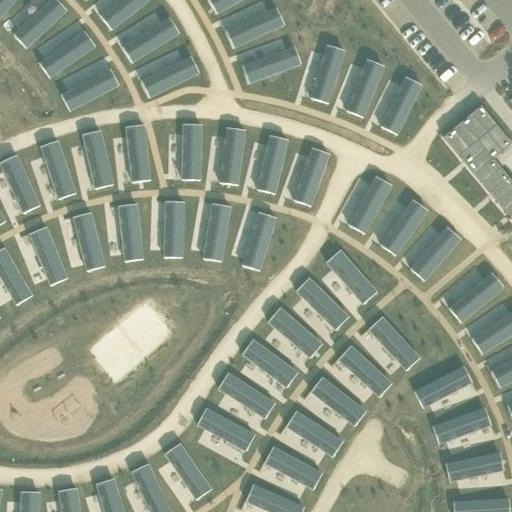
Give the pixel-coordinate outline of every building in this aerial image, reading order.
[(13,0),(0,0),(0,28),(22,6),(13,0)] [(51,35),(77,14),(63,0),(26,0),(22,6),(51,35)] [(72,0),(82,10),(93,0),(72,0)] [(118,0),(93,0),(82,10),(106,41),(134,19),(118,0)] [(118,0),(134,19),(158,0),(118,0)] [(156,55),(187,38),(162,0),(158,0),(134,19),(156,55)] [(196,0),(211,25),(240,9),(234,0),(196,0)] [(256,0),(234,0),(240,9),(256,0)] [(261,43),(294,29),(274,0),(256,0),(240,9),(261,43)] [(22,6),(0,28),(0,32),(24,57),(51,35),(22,6)] [(240,9),(211,25),(228,57),(261,43),(240,9)] [(76,69),(106,52),(77,14),(51,35),(76,69)] [(134,19),(106,41),(126,73),(156,55),(134,19)] [(293,104),(311,41),(294,29),(261,43),(293,104)] [(51,35),(24,57),(46,86),(76,69),(51,35)] [(176,90),(205,74),(187,38),(156,55),(176,90)] [(311,41),(293,104),(328,115),(351,52),(311,41)] [(261,43),(228,57),(242,93),(293,104),(261,43)] [(97,108),(132,99),(106,52),(76,69),(97,108)] [(351,52),(328,115),(362,129),(391,70),(351,52)] [(126,73),(141,104),(154,102),(176,90),(156,55),(126,73)] [(76,69),(46,86),(55,99),(61,117),(97,108),(76,69)] [(391,70),(362,129),(394,145),(432,90),(391,70)] [(157,121),(148,121),(158,151),(163,174),(166,190),(173,190),(179,190),(186,190),(192,191),(199,191),(202,191),(207,122),(200,121),(191,121),(183,120),(174,120),(165,120),(157,121)] [(121,124),(108,125),(116,195),(123,194),(142,192),(160,190),(154,160),(150,144),(142,121),(121,124)] [(207,122),(202,191),(205,192),(211,192),(218,193),(224,194),(231,195),(237,196),(239,196),(251,127),(242,126),(234,125),(225,123),(217,122),(208,122),(207,122)] [(79,131),(64,135),(80,203),(87,201),(105,197),(116,195),(108,125),(100,127),(79,131)] [(251,127),(239,196),(243,197),(250,199),(256,200),(262,202),(268,203),(274,205),(294,138),(292,137),(284,135),(276,133),(267,131),(259,129),(251,127)] [(511,212),(511,180),(472,133),(453,149),(509,215),(511,212)] [(38,143),(21,149),(45,215),(53,212),(70,206),(80,203),(64,135),(58,136),(38,143)] [(294,138),(274,205),(275,205),(281,207),(287,209),(293,211),(315,220),(331,181),(333,166),(331,160),(326,152),(317,145),(309,143),(301,140),(294,138)] [(0,157),(0,206),(11,230),(19,226),(36,219),(45,215),(21,149),(18,150),(0,157)] [(349,186),(330,227),(343,234),(348,237),(352,239),(356,242),(361,244),(363,246),(398,185),(394,182),(388,179),(383,176),(377,173),(371,172),(362,174),(354,178),(349,186)] [(398,185),(363,246),(365,247),(369,250),(373,253),(377,256),(381,259),(386,262),(390,265),(393,267),(437,213),(435,212),(430,208),(425,204),(420,200),(415,196),(410,193),(404,189),(399,186),(398,185)] [(145,197),(143,198),(148,267),(151,267),(171,266),(187,267),(191,197),(170,196),(145,197)] [(191,197),(187,267),(190,267),(210,269),(223,271),(242,203),(219,199),(195,197),(191,197)] [(97,205),(94,205),(109,274),(112,273),(132,269),(148,267),(143,198),(121,200),(97,205)] [(242,203),(223,271),(229,272),(248,277),(267,283),(294,256),(305,223),(291,217),(267,209),(243,203),(242,203)] [(73,211),(50,219),(73,285),(75,285),(93,278),(109,274),(94,205),(73,211)] [(0,236),(3,235),(11,230),(0,206),(0,236)] [(437,213),(393,267),(393,268),(397,271),(401,274),(405,278),(409,281),(413,284),(416,288),(420,291),(423,295),(477,250),(473,245),(468,241),(464,237),(459,232),(455,228),(450,224),(445,220),(440,215),(437,213)] [(27,229),(6,240),(39,302),(39,301),(57,292),(73,285),(50,219),(27,229)] [(313,268),(309,272),(356,324),(364,317),(388,296),(403,284),(400,282),(398,279),(395,277),(392,274),(389,272),(386,269),(382,267),(379,265),(376,262),(373,260),(370,258),(367,256),(364,253),(360,251),(357,249),(354,247),(350,245),(347,243),(344,241),(340,239),(328,233),(313,268)] [(0,243),(0,315),(6,324),(6,323),(22,312),(39,302),(6,240),(5,240),(0,243)] [(482,255),(428,299),(430,301),(432,304),(434,306),(435,308),(437,310),(439,312),(441,315),(443,317),(445,319),(447,321),(449,324),(450,326),(452,328),(454,331),(455,332),(511,291),(511,290),(509,287),(507,284),(505,282),(503,279),(501,277),(499,274),(497,272),(495,269),(492,267),(490,264),(488,262),(486,259),(484,257),(482,255)] [(281,299),(280,300),(330,349),(335,344),(342,338),(348,331),(356,324),(309,272),(299,281),(293,287),(287,293),(281,299)] [(408,288),(353,335),(401,388),(459,348),(457,345),(455,342),(452,338),(450,335),(448,332),(445,329),(443,326),(440,323),(438,320),(435,317),(433,314),(430,311),(427,308),(425,305),(422,302),(419,299),(416,296),(414,294),(411,291),(408,288)] [(511,291),(455,332),(456,333),(457,335),(459,338),(461,340),(462,342),(464,345),(476,364),(511,341),(511,291)] [(253,331),(252,333),(306,377),(312,370),(318,363),(323,357),(329,350),(330,349),(280,300),(275,305),(270,312),(264,318),(259,325),(253,331)] [(228,365),(226,368),(284,407),(285,405),(290,398),(295,391),(301,384),(306,377),(252,333),(248,338),(243,344),(238,351),(233,358),(228,365)] [(353,336),(321,369),(375,416),(402,389),(401,388),(353,336)] [(511,341),(476,364),(480,371),(493,396),(511,387),(511,341)] [(459,348),(401,388),(402,389),(414,408),(424,427),(487,398),(475,374),(459,348)] [(205,400),(203,403),(264,438),(266,435),(270,427),(275,420),(280,412),(284,407),(226,368),(223,371),(218,378),(214,385),(209,393),(205,400)] [(321,369),(292,405),(351,445),(375,416),(321,369)] [(511,387),(493,396),(494,398),(505,426),(506,430),(511,428),(511,387)] [(487,398),(424,427),(424,429),(433,451),(437,463),(505,447),(499,428),(488,400),(487,398)] [(183,430),(178,435),(233,483),(238,479),(244,473),(248,465),(252,458),(257,450),(261,442),(264,438),(203,403),(201,407),(196,414),(192,420),(187,425),(183,430)] [(277,427),(269,441),(330,476),(336,467),(350,446),(351,445),(292,405),(277,427)] [(150,457),(149,458),(176,511),(195,511),(196,511),(204,506),(211,501),(218,496),(225,491),(231,485),(233,483),(178,435),(173,440),(167,445),(162,449),(156,453),(150,457)] [(248,479),(247,482),(312,509),(322,490),(330,476),(269,441),(262,453),(248,479)] [(505,447),(437,463),(440,474),(445,497),(445,502),(511,493),(511,476),(508,457),(505,447)] [(119,473),(114,475),(127,511),(176,511),(149,458),(144,461),(138,464),(132,467),(126,470),(119,473)] [(86,483),(79,484),(85,511),(127,511),(114,475),(113,476),(106,478),(99,480),(92,482),(86,483)] [(236,506),(233,511),(310,511),(312,509),(247,482),(236,506)] [(46,488),(43,488),(43,511),(85,511),(79,484),(68,486),(57,487),(46,488)] [(6,486),(3,511),(43,511),(43,488),(35,488),(24,488),(13,487),(6,486)] [(511,511),(511,493),(445,502),(446,511),(511,511)]
